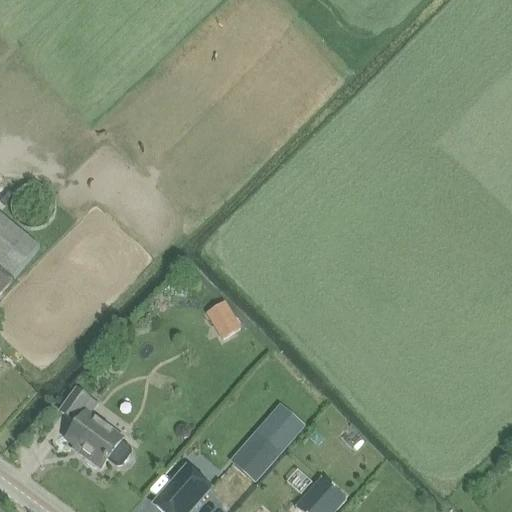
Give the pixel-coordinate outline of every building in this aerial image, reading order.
[(0,269),(15,281),(40,249),(0,216),(0,269)] [(0,297),(13,283),(0,272),(0,297)] [(224,327),(217,331),(223,341),(240,331),(227,308),(216,314),(224,327)] [(76,391),(58,416),(76,429),(64,444),(83,458),(81,461),(85,464),(86,466),(93,472),(95,472),(100,475),(108,463),(117,470),(123,469),(132,456),(131,451),(122,444),(124,441),(92,417),(99,407),(76,391)] [(285,428),(268,447),(278,455),(302,427),(284,410),(275,420),(285,428)] [(153,507),(158,511),(192,511),(211,491),(186,470),(153,507)] [(322,481),(296,511),(297,511),(337,511),(346,502),(322,481)]
